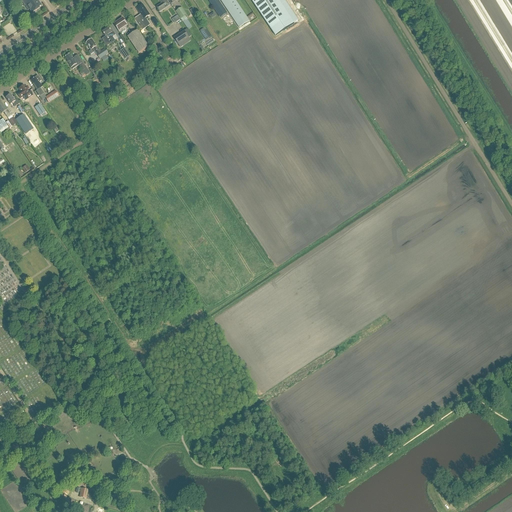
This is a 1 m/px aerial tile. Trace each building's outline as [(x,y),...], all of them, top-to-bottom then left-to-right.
[(32,14),(39,8),(38,7),(41,5),(37,0),(20,0),(28,10),(29,9),(32,14)] [(158,0),(162,4),(156,8),(160,13),(165,9),(164,8),(169,5),(166,0),(158,0)] [(221,18),(227,14),(217,0),(212,0),(210,1),(221,18)] [(220,0),(240,29),(250,22),(234,0),(220,0)] [(250,0),(275,37),(294,24),(278,0),(250,0)] [(142,31),(150,25),(147,20),(148,19),(147,17),(150,16),(143,5),(137,9),(141,16),(134,20),(142,31)] [(176,12),(181,19),(186,16),(180,9),(176,12)] [(178,16),(172,20),(175,24),(181,20),(178,16)] [(121,35),(126,32),(124,30),(125,30),(124,28),(127,26),(123,19),(114,24),(120,33),(121,35)] [(156,29),(161,26),(156,19),(152,21),(156,29)] [(205,28),(200,32),(206,41),(212,37),(205,28)] [(105,44),(105,43),(116,36),(113,32),(112,33),(109,29),(103,33),(106,37),(102,40),(105,44)] [(139,54),(149,47),(138,31),(128,37),(139,54)] [(179,45),(184,42),(189,38),(185,31),(174,38),(179,45)] [(98,51),(96,47),(92,40),(86,44),(91,51),(93,49),(95,52),(100,60),(108,55),(105,50),(101,52),(99,50),(98,51)] [(130,57),(125,48),(121,51),(123,54),(122,55),(125,60),(130,57)] [(79,66),(83,64),(82,62),(78,56),(74,58),(75,61),(74,61),(72,58),(69,55),(66,58),(69,62),(68,63),(72,68),(73,70),(76,67),(79,66)] [(83,63),(83,64),(79,66),(82,71),(84,73),(86,77),(90,74),(83,63)] [(40,97),(44,95),(40,89),(42,88),(39,83),(41,82),(38,76),(31,81),(37,91),(36,92),(40,97)] [(25,88),(24,86),(18,90),(20,93),(17,95),(20,99),(23,97),(25,101),(27,99),(27,100),(35,94),(32,90),(28,92),(27,91),(28,90),(27,87),(25,88)] [(49,103),(59,96),(56,91),(46,98),(49,103)] [(13,100),(10,95),(6,98),(10,105),(12,104),(14,108),(20,104),(16,98),(13,100)] [(3,106),(0,102),(0,111),(1,114),(3,113),(8,119),(12,116),(7,110),(6,110),(4,106),(3,106)] [(25,134),(30,130),(32,129),(23,115),(16,120),(25,134)] [(13,118),(9,121),(8,121),(13,127),(17,124),(13,118)] [(87,499),(89,490),(81,488),(79,497),(87,499)]
